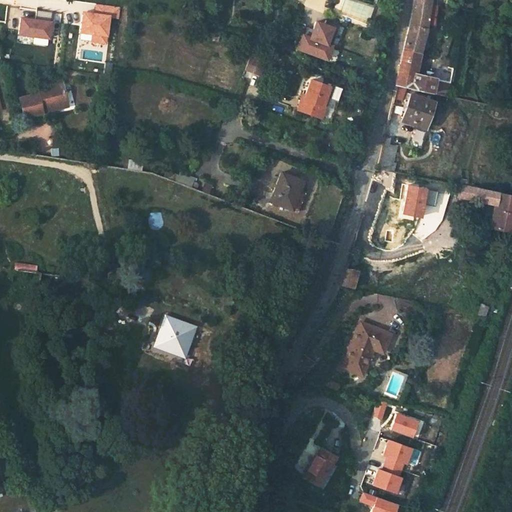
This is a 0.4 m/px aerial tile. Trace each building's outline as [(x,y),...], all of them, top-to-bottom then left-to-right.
[(419,53),(429,0),(415,0),(414,10),(405,50),(419,53)] [(47,43),(50,21),(17,17),(14,39),(47,43)] [(299,33),(293,51),(326,61),(330,45),(327,44),(332,26),(311,20),(307,35),(299,33)] [(433,88),(435,79),(414,74),(419,53),(405,50),(396,86),(432,93),(433,88)] [(246,71),(261,77),(267,63),(252,57),(246,71)] [(448,66),(442,65),(439,79),(448,81),(451,82),(454,68),(448,66)] [(437,89),(433,88),(432,93),(445,96),(448,81),(439,79),(437,89)] [(37,93),(18,98),(23,117),(41,112),(41,109),(48,107),(48,111),(60,108),(58,100),(65,98),(61,80),(35,86),(37,93)] [(306,101),(303,100),(300,110),(320,117),(327,98),(331,87),(313,81),(307,96),(306,101)] [(327,98),(320,117),(323,118),(330,99),(333,100),(338,86),(332,84),(331,87),(327,98)] [(411,96),(404,121),(424,128),(432,102),(411,96)] [(65,98),(58,100),(60,108),(67,106),(65,98)] [(62,139),(52,140),(53,149),(63,149),(62,139)] [(392,146),(383,145),(377,167),(387,169),(389,157),(392,146)] [(389,157),(399,159),(402,148),(392,146),(389,157)] [(280,173),(270,202),(288,209),(294,192),(297,193),(301,181),(280,173)] [(176,175),(174,182),(193,189),(196,182),(191,181),(192,178),(181,174),(180,177),(176,175)] [(457,194),(459,184),(450,182),(447,192),(457,194)] [(456,196),(463,198),(466,186),(459,184),(457,194),(456,196)] [(462,204),(469,206),(470,200),(489,204),(483,240),(490,241),(492,229),(511,233),(511,196),(493,192),(466,186),(463,198),(462,204)] [(57,274),(42,272),(42,266),(19,263),(19,268),(8,268),(8,275),(14,276),(13,284),(40,288),(38,305),(52,308),(57,274)] [(348,267),(343,285),(354,287),(359,270),(348,267)] [(479,314),(486,315),(489,304),(480,302),(479,307),(480,308),(479,314)] [(364,324),(360,334),(372,337),(375,328),(364,324)] [(360,334),(348,368),(366,374),(375,348),(386,352),(393,333),(375,328),(372,337),(360,334)] [(372,416),(381,419),(386,401),(377,399),(372,416)] [(393,412),(386,430),(408,438),(415,421),(393,412)] [(374,468),(368,486),(392,494),(409,448),(385,439),(379,456),(384,458),(379,470),(374,468)] [(318,449),(302,477),(321,488),(333,467),(330,465),(334,458),(318,449)] [(361,491),(357,503),(369,506),(367,511),(391,511),(395,503),(361,491)]
